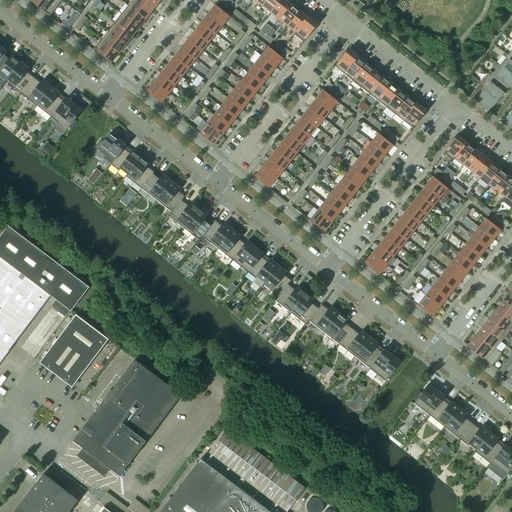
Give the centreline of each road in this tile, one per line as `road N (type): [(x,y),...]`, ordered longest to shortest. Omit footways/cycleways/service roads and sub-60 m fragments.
road 1 (unknown): [(115,484),(147,484),(193,424),(195,409),(178,405),(123,473)]
road 2 (residential): [(327,271),(459,108)]
road 3 (residential): [(218,185),(346,19)]
road 4 (unclassified): [(25,435),(47,452),(77,411),(33,379),(3,419)]
road 5 (residential): [(459,108),(346,19)]
road 6 (residential): [(109,99),(0,11)]
road 7 (residential): [(218,185),(109,99)]
road 8 (residential): [(327,271),(218,185)]
road 9 (residential): [(434,355),(327,271)]
road 10 (residential): [(109,99),(187,0)]
road 11 (residential): [(434,355),(511,256)]
